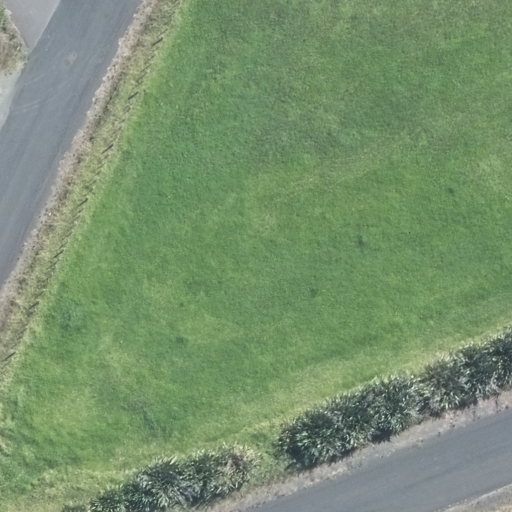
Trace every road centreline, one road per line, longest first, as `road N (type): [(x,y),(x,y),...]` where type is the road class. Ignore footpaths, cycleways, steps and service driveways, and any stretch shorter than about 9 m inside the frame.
road 1 (unclassified): [(0,216),(104,0)]
road 2 (unclassified): [(323,511),(511,436)]
